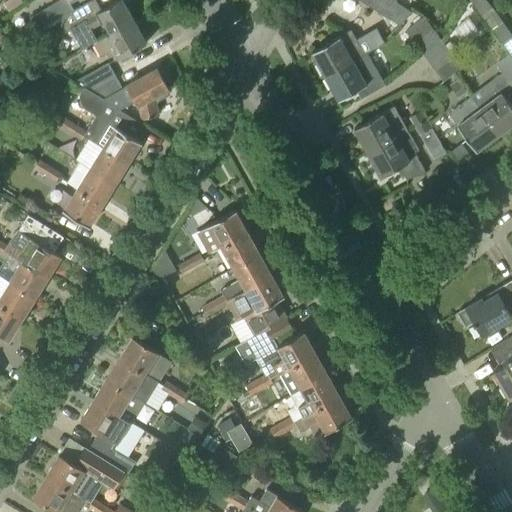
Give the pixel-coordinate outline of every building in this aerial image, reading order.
[(22,0),(6,0),(4,1),(10,10),(23,1),(22,0)] [(70,2),(74,0),(59,0),(42,10),(30,17),(37,30),(59,18),(74,9),(70,2)] [(104,24),(109,34),(135,20),(123,0),(117,0),(102,9),(96,0),(90,0),(74,9),(59,18),(66,30),(74,26),(80,36),(99,25),(100,26),(104,24)] [(413,12),(395,0),(370,0),(368,4),(400,25),(413,12)] [(490,5),(486,0),(469,0),(479,13),(490,5)] [(406,31),(413,41),(434,27),(426,16),(406,31)] [(511,59),(511,37),(496,16),(486,23),(508,54),(511,59)] [(109,34),(106,36),(93,43),(100,56),(109,52),(114,61),(119,58),(121,61),(136,53),(134,50),(147,42),(135,20),(109,34)] [(413,41),(414,42),(421,51),(441,36),(434,27),(413,41)] [(364,54),(351,31),(312,52),(325,76),(364,54)] [(441,36),(421,51),(428,61),(448,46),(441,36)] [(3,52),(24,65),(30,55),(10,42),(3,52)] [(448,46),(428,61),(435,71),(455,56),(448,46)] [(357,89),(362,98),(385,85),(367,52),(364,54),(325,76),(338,100),(357,89)] [(511,124),(511,106),(508,102),(511,99),(511,59),(508,54),(495,63),(501,72),(470,96),(471,96),(499,134),(511,124)] [(435,71),(441,80),(443,82),(463,67),(455,56),(435,71)] [(75,81),(89,90),(114,76),(107,63),(75,81)] [(159,116),(156,103),(170,95),(166,90),(168,89),(156,69),(125,86),(137,106),(139,105),(143,120),(159,116)] [(89,90),(105,100),(122,90),(114,76),(89,90)] [(457,80),(449,85),(459,98),(466,92),(457,80)] [(143,124),(104,100),(105,100),(89,90),(75,81),(70,90),(79,96),(82,107),(96,115),(86,131),(76,125),(72,133),(83,140),(85,136),(102,146),(129,163),(142,143),(134,138),(143,124)] [(450,111),(450,114),(476,151),(499,134),(471,96),(450,111)] [(368,153),(397,136),(397,135),(407,130),(393,106),(354,128),(368,153)] [(414,127),(427,119),(422,110),(408,118),(414,127)] [(61,126),(72,133),(76,125),(65,119),(61,126)] [(419,136),(420,135),(433,159),(445,152),(431,129),(432,128),(427,119),(414,127),(419,136)] [(418,149),(407,130),(397,135),(397,136),(368,153),(381,176),(399,166),(406,178),(422,175),(425,171),(414,152),(418,149)] [(90,166),(117,183),(129,163),(102,146),(90,166)] [(36,167),(46,174),(51,166),(41,159),(36,167)] [(46,174),(57,181),(62,173),(51,166),(46,174)] [(90,166),(77,188),(104,205),(117,183),(90,166)] [(90,227),(104,205),(77,188),(63,209),(90,227)] [(403,205),(397,203),(392,206),(390,212),(393,217),(399,219),(405,216),(407,210),(403,205)] [(212,253),(221,248),(248,232),(236,209),(200,231),(212,253)] [(10,240),(7,244),(5,248),(23,259),(50,277),(63,256),(53,250),(62,236),(28,215),(12,241),(10,240)] [(260,253),(248,232),(221,248),(233,268),(260,253)] [(272,274),(260,253),(233,268),(240,279),(220,291),(223,296),(225,300),(272,274)] [(188,261),(192,268),(204,262),(200,255),(188,261)] [(10,280),(37,297),(50,277),(23,259),(10,280)] [(178,266),(181,273),(192,268),(188,261),(178,266)] [(287,318),(277,300),(284,296),(272,274),(225,300),(223,296),(212,303),(216,310),(227,303),(237,321),(244,317),(254,336),(287,318)] [(511,278),(465,307),(456,312),(465,328),(475,323),(484,337),(511,318),(510,316),(511,314),(511,278)] [(10,280),(0,295),(0,302),(24,318),(37,297),(10,280)] [(24,318),(0,302),(0,334),(10,341),(24,318)] [(206,316),(216,310),(212,303),(202,309),(206,316)] [(293,328),(287,318),(254,336),(260,347),(293,328)] [(269,379),(289,368),(316,352),(304,331),(258,357),(267,374),(265,375),(265,376),(257,381),(261,388),(271,383),(269,379)] [(511,335),(498,343),(509,361),(492,372),(510,400),(511,398),(511,335)] [(158,383),(158,382),(172,360),(133,336),(119,358),(158,383)] [(301,389),(328,374),(316,352),(289,368),(301,389)] [(119,358),(106,379),(144,403),(144,402),(145,403),(158,383),(119,358)] [(328,374),(301,389),(290,395),(295,404),(293,405),(293,406),(287,410),(291,417),(293,421),(340,396),(328,374)] [(144,403),(106,379),(93,399),(120,416),(124,410),(135,417),(144,403)] [(250,394),(261,388),(257,381),(246,387),(250,394)] [(175,389),(165,382),(161,390),(171,395),(175,389)] [(175,389),(171,395),(181,401),(185,394),(175,389)] [(309,427),(315,439),(352,417),(340,396),(293,421),(291,417),(280,423),(285,431),(296,425),(300,432),(309,427)] [(80,420),(99,432),(117,443),(130,422),(120,416),(93,399),(80,420)] [(188,428),(200,435),(207,423),(195,416),(188,428)] [(239,435),(235,427),(230,418),(217,425),(226,442),(232,439),(239,435)] [(274,437),(285,431),(280,423),(269,429),(274,437)] [(194,446),(185,441),(180,450),(188,455),(194,446)] [(213,454),(231,465),(237,456),(219,445),(213,454)] [(85,447),(75,463),(60,454),(46,475),(85,499),(90,503),(91,503),(93,500),(92,499),(103,483),(112,488),(124,472),(106,461),(88,449),(85,447)] [(127,456),(115,448),(106,461),(124,472),(128,474),(136,461),(127,456)] [(147,464),(138,477),(155,488),(164,475),(147,464)] [(284,476),(306,489),(312,477),(291,465),(284,476)] [(33,497),(57,511),(77,511),(85,499),(46,475),(33,497)] [(232,502),(236,495),(226,489),(222,496),(232,502)] [(302,511),(303,511),(276,495),(266,489),(259,501),(251,496),(247,501),(236,495),(232,502),(242,509),(243,510),(246,506),(256,511),(302,511)] [(443,496),(430,503),(435,511),(438,511),(449,505),(443,496)] [(100,511),(103,507),(93,500),(91,503),(90,503),(87,507),(95,511),(100,511)]
